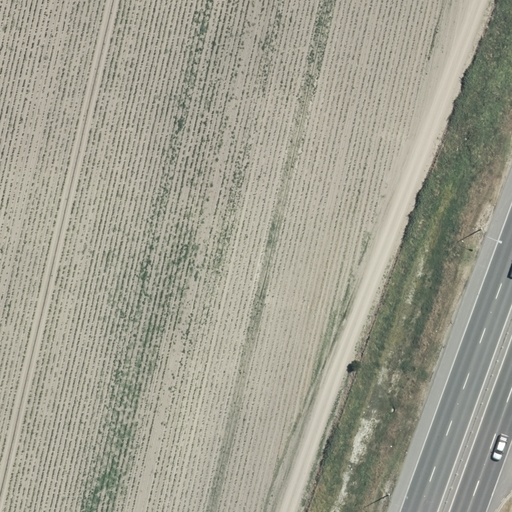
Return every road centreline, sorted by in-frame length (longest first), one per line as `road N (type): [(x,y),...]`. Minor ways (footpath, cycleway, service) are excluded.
road 1 (motorway): [(369,511),(511,91)]
road 2 (trunk): [(411,511),(511,209)]
road 3 (trunk): [(511,335),(456,511)]
